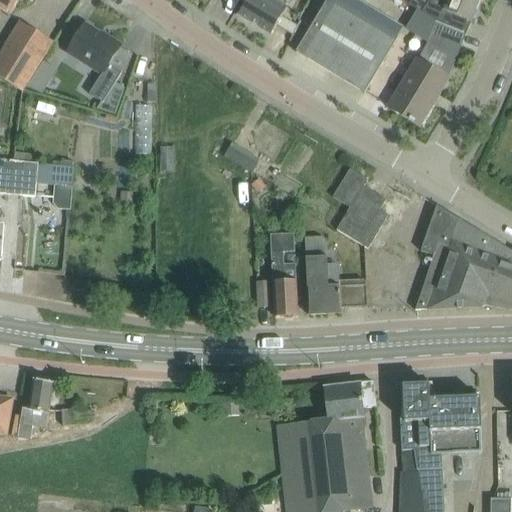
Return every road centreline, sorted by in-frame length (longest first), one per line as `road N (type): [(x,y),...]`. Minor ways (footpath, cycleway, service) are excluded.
road 1 (primary): [(511,340),(245,353),(0,331)]
road 2 (unclassified): [(427,175),(142,0)]
road 3 (residential): [(427,175),(482,93),(511,13)]
